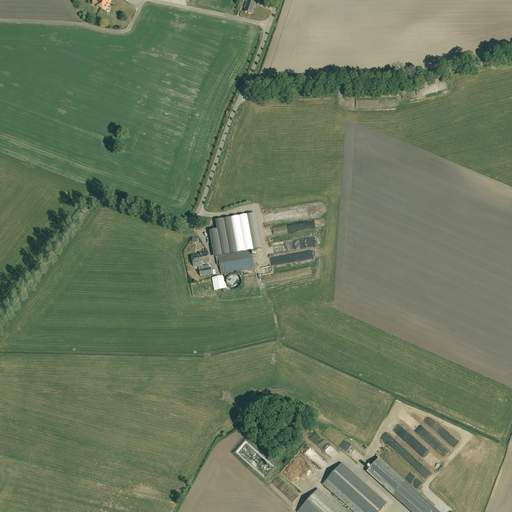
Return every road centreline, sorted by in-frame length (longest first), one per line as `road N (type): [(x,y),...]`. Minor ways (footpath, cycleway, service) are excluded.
road 1 (unclassified): [(0,322),(88,206),(109,203),(173,224),(194,218),(277,0)]
road 2 (track): [(511,54),(397,83),(241,94)]
